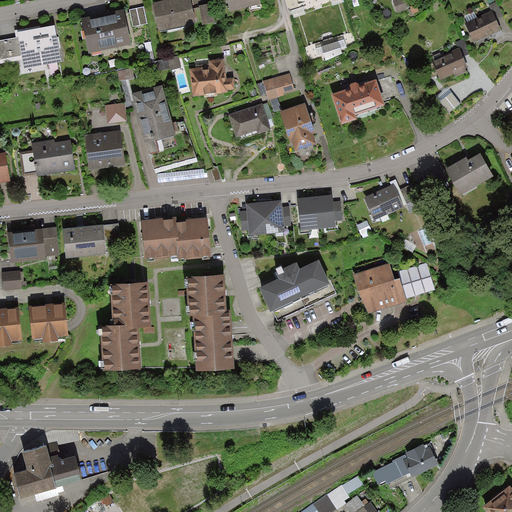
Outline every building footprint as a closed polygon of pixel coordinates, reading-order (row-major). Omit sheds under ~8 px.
[(189,0),(177,0),(155,5),(160,26),(186,21),(186,22),(194,21),(189,0)] [(221,0),(214,0),(217,9),(223,7),(221,0)] [(228,0),(231,9),(260,1),(259,0),(228,0)] [(497,2),(489,5),(493,12),(496,19),(503,16),(497,2)] [(211,5),(201,7),(204,23),(214,21),(211,5)] [(144,10),(131,12),(133,25),(146,23),(144,10)] [(123,12),(85,21),(91,50),(129,42),(123,12)] [(493,12),(467,24),(475,41),(501,29),(496,19),(493,12)] [(54,27),(20,33),(20,37),(24,55),(25,60),(46,56),(47,61),(59,59),(54,27)] [(24,55),(20,37),(0,40),(0,57),(0,59),(24,55)] [(470,54),(464,40),(457,43),(459,49),(463,57),(470,54)] [(338,42),(323,47),(326,59),(341,53),(338,42)] [(459,49),(433,60),(441,78),(467,67),(463,57),(459,49)] [(211,68),(192,70),(195,94),(228,90),(228,88),(234,87),(233,78),(225,79),(223,60),(210,61),(211,68)] [(134,69),(120,72),(121,79),(136,76),(134,69)] [(290,76),(266,82),(270,98),(278,95),(277,92),(293,88),(290,76)] [(352,89),(334,95),(343,121),(355,117),(354,113),(383,103),(375,81),(359,86),(357,84),(354,83),(351,86),(352,89)] [(161,88),(135,95),(142,120),(149,118),(150,126),(144,128),(151,152),(177,145),(172,126),(161,88)] [(124,105),(110,107),(112,122),(126,120),(124,105)] [(262,106),(232,116),(238,135),(258,128),(260,131),(269,128),(262,106)] [(305,106),(284,112),(296,148),(309,144),(306,133),(314,131),(311,123),(315,122),(312,113),(308,114),(305,106)] [(183,123),(172,126),(177,145),(151,152),(153,160),(195,155),(183,123)] [(119,133),(88,136),(91,166),(123,162),(119,133)] [(33,145),(34,150),(35,150),(39,172),(39,174),(51,172),(50,168),(73,165),(73,168),(74,167),(71,142),(50,145),(50,142),(33,145)] [(39,172),(35,150),(34,150),(18,153),(21,175),(39,172)] [(209,153),(202,155),(206,168),(213,165),(209,153)] [(0,181),(10,180),(5,155),(0,155),(0,181)] [(195,155),(153,160),(157,174),(207,170),(206,168),(202,155),(195,155)] [(465,159),(448,169),(462,193),(463,193),(461,189),(480,178),(482,181),(491,175),(480,155),(467,162),(465,159)] [(104,165),(86,167),(89,182),(105,180),(104,165)] [(212,168),(214,178),(215,180),(222,178),(218,166),(212,168)] [(429,172),(417,178),(425,191),(449,178),(443,166),(430,173),(429,172)] [(412,185),(400,191),(406,203),(418,197),(412,185)] [(393,187),(367,199),(374,217),(402,204),(393,187)] [(332,196),(316,198),(319,226),(335,225),(335,219),(333,203),(332,196)] [(316,198),(300,199),(302,228),(319,226),(316,198)] [(281,202),(264,203),(267,232),(284,231),(283,225),(282,208),(281,202)] [(340,202),(333,203),(335,219),(342,219),(340,202)] [(264,203),(248,205),(249,212),(251,229),(251,234),(267,232),(264,203)] [(290,207),(282,208),(283,225),(291,224),(290,207)] [(251,229),(249,212),(241,213),(242,229),(251,229)] [(175,218),(144,221),(147,256),(178,253),(175,222),(175,218)] [(207,219),(175,222),(178,253),(179,257),(210,254),(207,219)] [(104,224),(64,228),(66,257),(80,256),(79,252),(104,250),(105,253),(106,253),(105,241),(104,226),(104,224)] [(121,240),(119,225),(104,226),(105,241),(121,240)] [(43,231),(10,234),(12,260),(14,260),(13,256),(43,253),(44,257),(45,257),(44,246),(43,232),(43,231)] [(58,245),(56,231),(43,232),(44,246),(58,245)] [(281,278),(262,287),(272,307),(292,298),(294,303),(310,295),(308,292),(329,282),(319,261),(299,270),(296,263),(283,269),(281,265),(276,268),(279,274),(281,278)] [(388,266),(357,275),(363,295),(366,294),(367,298),(370,309),(393,302),(392,297),(402,294),(397,278),(392,280),(388,266)] [(18,272),(4,274),(5,286),(20,284),(18,272)] [(223,276),(189,278),(191,312),(196,312),(224,310),(223,276)] [(149,323),(147,283),(116,285),(117,292),(114,292),(116,326),(136,324),(149,323)] [(67,333),(64,304),(31,307),(33,336),(67,333)] [(18,308),(0,309),(0,339),(21,337),(18,308)] [(232,365),(229,310),(224,310),(196,312),(198,366),(232,365)] [(139,364),(136,324),(116,326),(103,326),(106,366),(139,364)] [(49,432),(45,435),(47,445),(55,444),(80,440),(79,432),(49,432)] [(76,456),(60,460),(55,444),(47,445),(45,435),(27,444),(28,447),(23,451),(28,469),(14,472),(20,495),(36,492),(39,503),(59,496),(56,485),(82,478),(76,456)] [(430,450),(427,443),(409,452),(411,457),(408,459),(406,454),(394,460),(394,462),(373,472),(379,483),(385,480),(387,483),(412,471),(413,474),(437,463),(432,454),(435,453),(433,448),(430,450)] [(341,487),(314,504),(318,511),(331,511),(337,508),(335,506),(348,498),(341,487)] [(511,511),(511,489),(510,487),(486,506),(490,511),(511,511)] [(357,495),(345,504),(351,511),(365,511),(363,509),(366,506),(357,495)]
